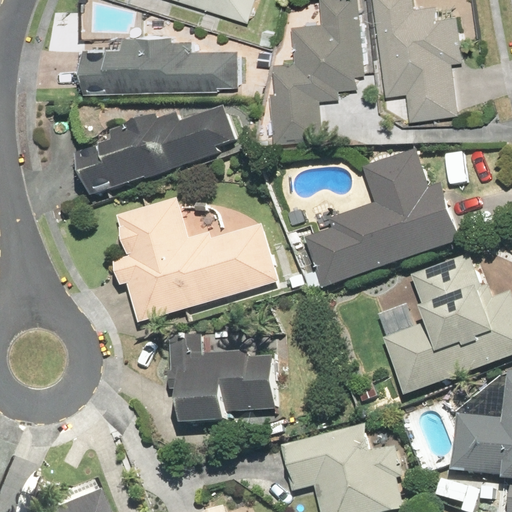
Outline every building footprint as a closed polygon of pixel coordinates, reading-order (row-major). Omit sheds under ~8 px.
[(165,0),(255,26),(262,0),(165,0)] [(284,98),(276,99),(283,149),(331,143),(326,104),(347,102),(346,95),(365,92),(363,81),(374,80),(363,0),(326,0),(330,26),(297,30),(302,65),(281,67),(284,98)] [(419,0),(378,0),(394,101),(414,98),(418,127),(466,120),(458,66),(471,64),(464,19),(445,22),(443,7),(421,11),(419,0)] [(115,58),(86,59),(87,100),(244,97),(243,57),(194,57),(194,40),(115,42),(115,58)] [(245,147),(232,111),(188,127),(184,117),(164,125),(162,120),(129,132),(131,137),(111,144),(115,153),(86,164),(85,175),(87,185),(92,193),(99,200),(108,197),(110,202),(225,159),(223,154),(245,147)] [(304,246),(322,302),(472,252),(451,188),(439,193),(426,154),(360,175),(372,211),(337,223),(341,234),(304,246)] [(132,290),(143,330),(284,289),(266,226),(191,247),(178,203),(113,222),(126,266),(117,269),(124,293),(132,290)] [(436,326),(390,343),(413,404),(511,367),(511,297),(494,304),(494,302),(499,300),(495,290),(490,292),(477,258),(418,280),(436,326)] [(285,414),(281,361),(256,363),(256,356),(210,359),(209,339),(174,341),(178,395),(189,394),(192,436),(240,432),(239,418),(285,414)] [(511,401),(510,424),(464,421),(459,481),(511,485),(511,401)] [(403,418),(285,446),(297,496),(316,492),(320,511),(409,511),(404,488),(419,484),(403,418)] [(104,511),(96,491),(41,511),(104,511)]
